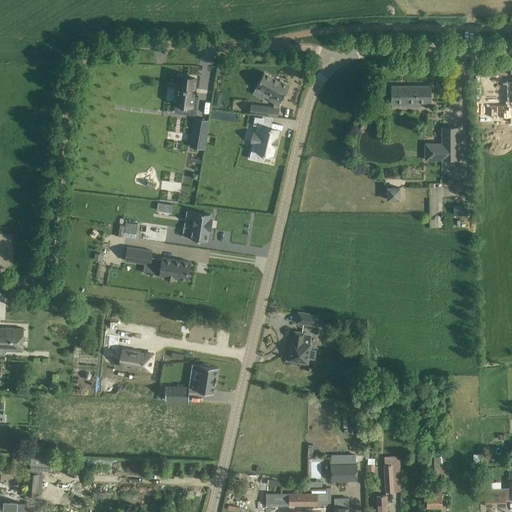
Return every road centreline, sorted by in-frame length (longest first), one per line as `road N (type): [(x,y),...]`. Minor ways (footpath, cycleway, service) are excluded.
road 1 (tertiary): [(212,511),(310,95),(321,67),(338,53)]
road 2 (tertiary): [(511,54),(338,53)]
